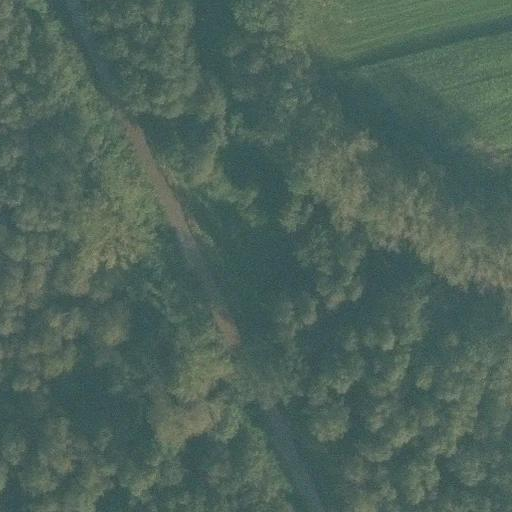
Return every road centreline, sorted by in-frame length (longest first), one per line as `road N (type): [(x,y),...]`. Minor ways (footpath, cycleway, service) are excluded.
road 1 (track): [(485,279),(0,466)]
road 2 (track): [(485,279),(279,149),(234,90),(221,0)]
